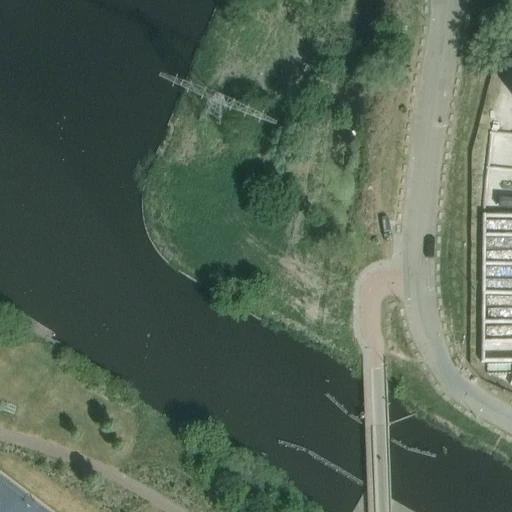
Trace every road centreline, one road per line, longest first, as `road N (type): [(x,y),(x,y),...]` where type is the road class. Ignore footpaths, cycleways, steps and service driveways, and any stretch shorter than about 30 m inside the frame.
road 1 (unclassified): [(387,245),(371,295),(381,511)]
road 2 (unclassified): [(387,245),(418,152),(448,0)]
road 3 (unclassified): [(511,419),(447,371),(422,319),(414,265),(387,245)]
